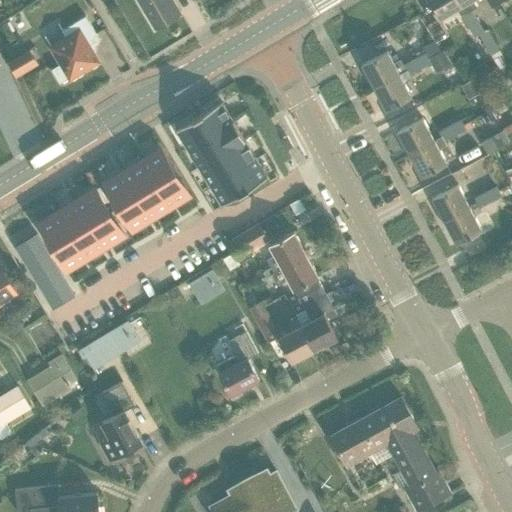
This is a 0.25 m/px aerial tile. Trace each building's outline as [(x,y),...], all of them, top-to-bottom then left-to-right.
[(138,0),(155,28),(181,13),(173,0),(138,0)] [(462,6),(458,0),(428,0),(440,19),(462,6)] [(503,2),(502,0),(458,0),(462,6),(466,13),(471,10),(472,11),(477,7),(473,0),(487,0),(492,8),(503,2)] [(478,21),(472,11),(471,10),(466,13),(461,15),(467,26),(478,21)] [(60,82),(69,77),(70,79),(99,62),(90,46),(100,40),(86,16),(62,30),(66,37),(50,47),(61,65),(53,69),(60,82)] [(484,31),(478,21),(467,26),(474,37),(479,34),(484,31)] [(434,40),(423,46),(429,58),(440,52),(434,40)] [(16,41),(7,46),(13,57),(23,52),(16,41)] [(10,62),(12,66),(17,74),(37,63),(29,50),(10,62)] [(387,50),(363,64),(375,87),(400,73),(406,71),(407,70),(404,64),(401,58),(393,62),(387,50)] [(445,50),(430,59),(435,67),(450,59),(445,50)] [(426,53),(415,58),(421,69),(432,63),(426,53)] [(414,59),(404,64),(407,70),(406,71),(409,75),(421,69),(415,58),(414,59)] [(400,73),(375,87),(387,110),(412,97),(404,82),(411,79),(409,75),(406,71),(400,73)] [(221,101),(199,115),(211,134),(233,120),(221,101)] [(199,115),(176,129),(188,148),(211,134),(199,115)] [(435,141),(435,140),(423,118),(399,131),(411,154),(435,141)] [(233,120),(211,134),(222,153),(245,139),(233,120)] [(466,129),(461,120),(450,126),(455,136),(466,129)] [(450,126),(439,132),(441,137),(444,142),(445,141),(455,136),(450,126)] [(487,153),(509,142),(503,130),(481,142),(487,153)] [(211,134),(188,148),(199,167),(222,153),(211,134)] [(447,164),(440,150),(447,146),(445,141),(444,142),(441,137),(435,140),(435,141),(411,154),(423,177),(447,164)] [(245,139),(222,153),(233,171),(256,157),(245,139)] [(161,149),(142,161),(156,184),(175,172),(161,149)] [(222,153),(199,167),(210,185),(233,171),(222,153)] [(256,157),(233,171),(245,191),(268,177),(256,157)] [(142,161),(124,172),(137,195),(156,184),(142,161)] [(233,171),(210,185),(222,205),(245,191),(233,171)] [(124,172),(104,184),(118,206),(137,195),(124,172)] [(175,172),(156,184),(170,206),(189,195),(175,172)] [(511,183),(499,191),(502,196),(501,196),(504,201),(511,196),(511,183)] [(156,184),(137,195),(152,218),(170,206),(156,184)] [(479,203),(476,197),(472,190),(464,195),(458,185),(435,197),(447,220),(479,203)] [(499,191),(496,186),(486,192),(491,202),(501,196),(502,196),(499,191)] [(96,189),(77,201),(90,224),(110,212),(96,189)] [(491,202),(486,192),(476,197),(479,203),(481,208),(491,202)] [(137,195),(118,206),(132,229),(152,218),(137,195)] [(77,201),(58,212),(72,235),(90,224),(77,201)] [(482,230),(475,217),(484,213),(481,208),(479,203),(447,220),(459,242),(482,230)] [(58,212),(39,224),(53,247),(72,235),(58,212)] [(110,212),(90,224),(104,247),(124,235),(110,212)] [(90,224),(72,235),(86,258),(104,247),(90,224)] [(259,224),(228,243),(238,259),(268,240),(259,224)] [(277,255),(268,259),(272,265),(274,270),(306,254),(294,231),(271,243),(277,255)] [(36,233),(26,240),(30,246),(40,240),(36,233)] [(72,235),(53,247),(67,269),(86,258),(72,235)] [(26,240),(15,246),(19,253),(30,246),(26,240)] [(40,240),(30,246),(33,252),(44,246),(40,240)] [(30,246),(19,253),(23,259),(33,252),(30,246)] [(44,246),(33,252),(37,258),(48,252),(44,246)] [(33,252),(23,259),(27,265),(37,258),(33,252)] [(48,252),(37,258),(41,265),(52,258),(48,252)] [(233,252),(224,257),(230,268),(239,262),(236,257),(233,252)] [(273,271),(272,272),(278,284),(289,278),(294,289),(317,277),(318,277),(306,254),(274,270),(273,271)] [(37,258),(27,265),(30,271),(41,265),(37,258)] [(52,258),(41,265),(45,271),(55,264),(52,258)] [(55,264),(45,271),(49,277),(59,271),(55,264)] [(41,265),(30,271),(34,277),(45,271),(41,265)] [(272,265),(262,271),(264,276),(272,272),(273,271),(274,270),(272,265)] [(0,304),(17,294),(0,267),(0,266),(0,304)] [(214,269),(189,284),(201,304),(226,289),(214,269)] [(45,271),(34,277),(38,284),(49,277),(45,271)] [(59,271),(49,277),(52,283),(63,277),(59,271)] [(49,277),(38,284),(42,290),(52,283),(49,277)] [(63,277),(52,283),(56,290),(67,283),(63,277)] [(317,277),(294,289),(306,310),(311,321),(325,314),(328,320),(338,316),(317,277)] [(52,283),(42,290),(46,296),(56,290),(52,283)] [(67,283),(56,290),(60,296),(71,289),(67,283)] [(71,289),(60,296),(64,302),(74,295),(71,289)] [(56,290),(46,296),(49,302),(60,296),(56,290)] [(60,296),(49,302),(53,308),(64,302),(60,296)] [(261,302),(249,308),(267,340),(278,334),(261,302)] [(328,320),(325,314),(311,321),(306,310),(297,315),(298,318),(288,323),(292,331),(279,338),(292,362),(337,338),(328,320)] [(128,320),(105,333),(118,355),(140,341),(128,320)] [(236,355),(216,365),(220,372),(232,394),(259,379),(248,358),(258,353),(246,331),(229,341),(236,355)] [(105,333),(78,350),(83,359),(87,356),(94,369),(118,355),(105,333)] [(51,365),(27,380),(43,406),(72,389),(68,383),(76,378),(62,353),(48,361),(51,365)] [(110,436),(101,441),(110,458),(141,441),(124,410),(136,404),(123,380),(102,392),(114,414),(102,421),(110,436)] [(17,387),(0,398),(0,424),(29,407),(17,387)] [(332,434),(348,464),(389,442),(411,485),(406,488),(418,510),(452,492),(440,470),(435,473),(414,434),(422,430),(403,396),(332,434)] [(79,403),(71,409),(76,416),(84,409),(79,403)] [(244,488),(211,505),(214,511),(289,511),(296,509),(276,471),(270,475),(267,469),(241,483),(244,488)] [(59,497),(58,484),(15,489),(17,511),(99,511),(97,493),(59,497)]
